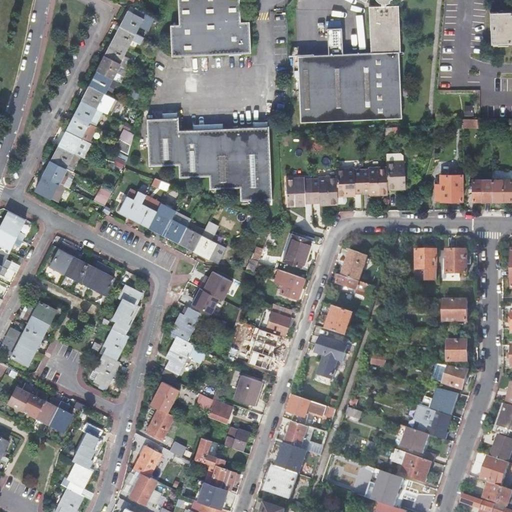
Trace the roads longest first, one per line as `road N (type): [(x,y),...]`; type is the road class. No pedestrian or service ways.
road 1 (residential): [(241,511),(338,229),(494,222)]
road 2 (residential): [(494,222),(495,377),(448,511)]
road 3 (residential): [(58,220),(169,278),(127,415)]
road 4 (residential): [(14,198),(109,11),(84,0)]
road 5 (residential): [(44,0),(0,164)]
road 6 (residential): [(0,335),(58,220)]
